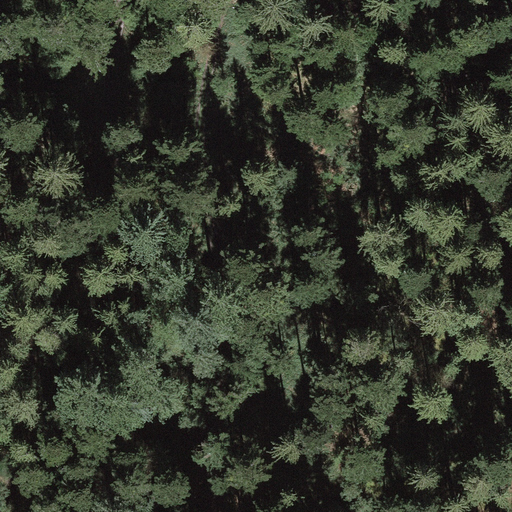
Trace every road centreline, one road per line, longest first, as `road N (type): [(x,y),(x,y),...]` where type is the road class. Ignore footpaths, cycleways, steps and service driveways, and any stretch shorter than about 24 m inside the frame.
road 1 (track): [(0,495),(90,323),(114,226),(124,0)]
road 2 (track): [(317,0),(511,94)]
